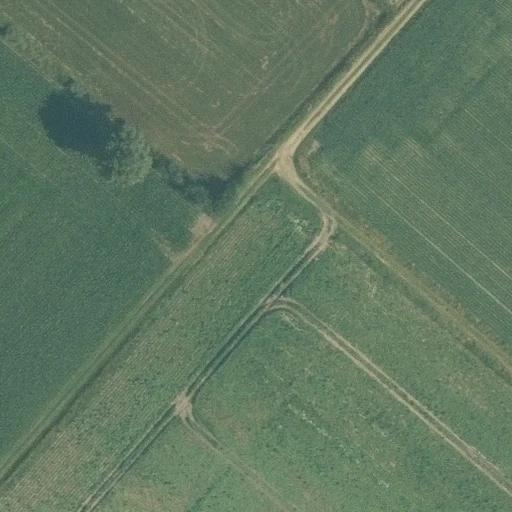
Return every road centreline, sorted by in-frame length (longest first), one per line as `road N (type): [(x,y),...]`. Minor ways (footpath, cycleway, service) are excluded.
road 1 (track): [(511,367),(301,188),(285,164),(298,135),(418,0)]
road 2 (track): [(0,476),(285,152)]
